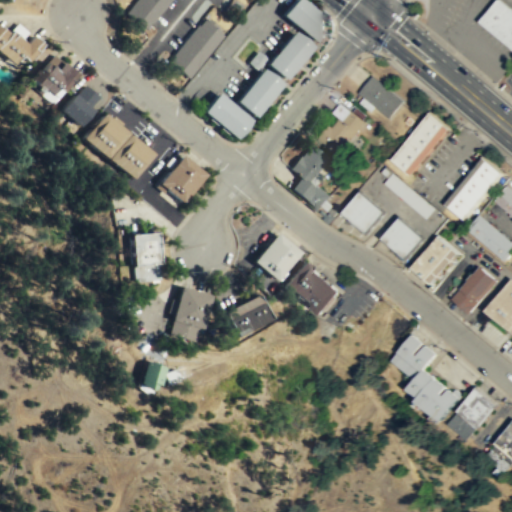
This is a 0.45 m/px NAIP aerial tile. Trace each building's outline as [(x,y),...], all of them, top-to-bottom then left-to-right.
[(299,0),(327,22),(319,32),(310,41),(278,14),(285,4),(289,0),(299,0)] [(511,47),(511,8),(501,0),(496,0),(479,21),(511,47)] [(222,36),(203,18),(166,58),(185,76),(222,36)] [(0,52),(19,68),(41,42),(31,34),(27,41),(11,28),(8,32),(0,25),(0,52)] [(308,46),(281,77),(271,71),(263,63),(290,30),(299,36),(306,43),(308,46)] [(245,64),(256,70),(265,56),(254,50),(245,64)] [(76,73),(51,53),(29,83),(54,102),(76,73)] [(251,115),(277,83),(269,74),(259,67),(232,100),(241,108),(251,115)] [(358,93),(362,96),(357,102),(369,113),(374,107),(388,119),(404,101),(373,75),(358,93)] [(90,106),(98,95),(81,83),(61,111),(80,126),(93,109),(90,106)] [(230,137),(233,135),(240,128),(247,118),(214,91),(205,100),(198,110),(214,123),(230,137)] [(363,122),(341,102),(331,112),(338,119),(320,138),(335,152),(363,122)] [(128,177),(79,136),(102,112),(150,152),(128,177)] [(414,174),(453,128),(433,112),(394,158),(414,174)] [(289,188),(317,211),(331,194),(313,179),(331,158),(312,142),(289,169),(299,176),(289,188)] [(161,193),(163,190),(182,203),(204,172),(178,154),(154,188),(161,193)] [(506,171),(486,155),(447,204),(467,220),(506,171)] [(511,185),(495,199),(511,216),(511,185)] [(388,209),(360,192),(345,216),(373,233),(388,209)] [(511,254),(511,239),(483,214),(470,229),(507,261),(511,254)] [(383,242),(437,283),(462,252),(437,232),(431,239),(402,217),(383,242)] [(275,281),(299,251),(275,231),(251,261),(275,281)] [(156,232),(129,234),(132,283),(160,281),(156,232)] [(283,285),(321,316),(341,291),(304,260),(283,285)] [(448,294),(472,312),(498,278),(482,266),(464,289),(456,283),(448,294)] [(511,282),(488,311),(511,330),(511,282)] [(209,294),(178,286),(175,300),(169,298),(165,313),(171,315),(166,334),(192,340),(196,328),(200,329),(209,294)] [(233,335),(269,320),(257,294),(222,310),(233,335)] [(393,363),(417,380),(410,390),(423,399),(420,404),(443,421),(461,396),(426,370),(440,352),(414,334),(393,363)] [(137,386),(154,390),(159,365),(142,361),(137,386)] [(470,442),(500,403),(477,386),(448,425),(470,442)] [(511,423),(495,445),(511,458),(511,423)]
